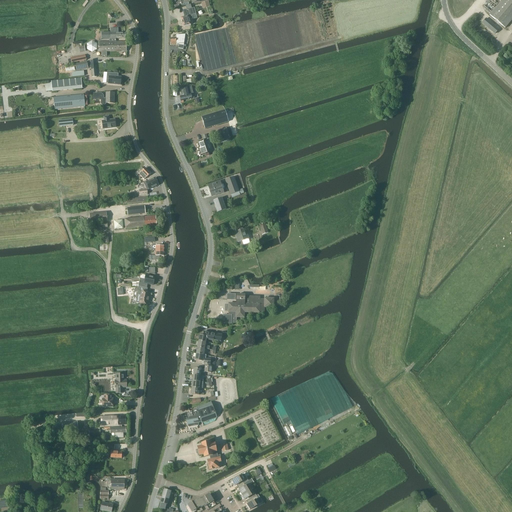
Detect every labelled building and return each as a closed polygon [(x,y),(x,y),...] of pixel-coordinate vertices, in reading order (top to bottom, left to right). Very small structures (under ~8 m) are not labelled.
[(511,0),(502,0),(489,15),(505,28),(511,20),(511,0)] [(191,25),(189,20),(193,19),(192,15),(196,14),(194,7),(187,9),(189,15),(181,18),(183,27),(191,25)] [(477,21),(473,26),(490,39),(493,34),(477,21)] [(111,28),(111,29),(111,32),(112,32),(112,39),(115,39),(116,39),(125,38),(125,33),(118,33),(118,28),(111,28)] [(112,32),(111,32),(101,33),(102,40),(109,39),(109,42),(98,42),(99,52),(102,52),(102,56),(107,56),(107,52),(126,51),(126,41),(116,42),(116,39),(115,39),(112,39),(112,32)] [(171,38),(171,44),(178,44),(178,49),(183,50),(185,35),(176,35),(177,42),(176,42),(176,38),(171,38)] [(98,42),(88,41),(87,50),(97,51),(98,42)] [(75,64),(76,71),(88,68),(87,62),(75,64)] [(114,73),(107,72),(106,83),(108,83),(108,84),(120,85),(120,83),(121,83),(122,79),(121,79),(121,77),(114,76),(114,73)] [(52,91),(82,88),(81,78),(51,81),(52,91)] [(183,101),(194,98),(193,93),(191,94),(190,94),(188,87),(181,89),(182,96),(180,96),(182,103),(184,102),(183,101)] [(114,103),(114,92),(106,92),(106,98),(103,98),(103,95),(101,93),(94,93),(94,100),(101,100),(101,104),(102,105),(104,105),(106,104),(106,103),(114,103)] [(85,106),(85,103),(84,95),(54,97),(55,109),(85,106)] [(201,116),(204,128),(227,121),(223,109),(201,116)] [(103,129),(115,127),(114,119),(110,120),(110,119),(109,119),(108,116),(104,117),(104,121),(102,121),(103,129)] [(217,130),(220,140),(229,137),(226,127),(217,130)] [(197,148),(199,152),(198,154),(199,155),(200,156),(205,155),(205,156),(209,155),(205,145),(206,145),(205,141),(204,142),(204,141),(197,143),(198,148),(197,148)] [(150,174),(145,168),(143,170),(142,168),(134,174),(136,176),(139,174),(144,179),(146,177),(147,178),(150,174)] [(234,177),(226,179),(231,195),(239,192),(234,177)] [(147,190),(149,189),(158,185),(155,178),(143,183),(146,189),(147,190)] [(210,191),(221,187),(219,182),(211,184),(212,186),(209,187),(210,191)] [(221,187),(210,191),(211,195),(215,194),(215,195),(223,192),(221,187)] [(217,212),(225,209),(221,198),(213,201),(217,212)] [(144,206),(127,208),(128,215),(145,213),(144,206)] [(90,223),(107,221),(106,212),(89,214),(90,223)] [(84,220),(84,219),(84,218),(83,217),(82,216),(81,215),(80,215),(78,215),(77,215),(76,215),(74,217),(73,218),(73,219),(73,220),(73,222),(73,223),(75,224),(76,226),(77,226),(78,226),(80,226),(81,226),(82,224),(83,224),(84,223),(84,222),(84,220)] [(126,229),(156,226),(155,216),(125,219),(126,229)] [(115,220),(115,228),(123,228),(123,219),(115,220)] [(244,244),(249,242),(247,239),(248,239),(247,234),(245,235),(243,229),(235,232),(238,242),(243,241),(244,244)] [(164,251),(155,251),(155,256),(149,255),(149,260),(159,260),(159,256),(164,256),(164,251)] [(155,277),(146,275),(143,275),(141,276),(139,286),(147,288),(148,284),(153,285),(155,277)] [(136,303),(144,304),(148,305),(150,292),(147,292),(148,288),(139,286),(136,303)] [(235,323),(236,317),(244,317),(244,312),(264,313),(264,307),(273,307),(273,298),(264,298),(264,299),(260,298),(260,296),(245,296),(245,295),(236,294),(236,296),(235,296),(235,294),(227,294),(227,299),(235,300),(235,299),(236,299),(236,303),(236,305),(228,305),(228,313),(228,315),(223,315),(223,323),(231,324),(231,323),(235,323)] [(198,341),(206,342),(206,338),(221,341),(222,335),(204,331),(203,335),(199,334),(198,341)] [(209,346),(205,345),(206,342),(198,341),(197,347),(204,349),(204,348),(209,349),(209,346)] [(206,355),(203,355),(196,354),(195,360),(203,361),(203,364),(210,364),(210,359),(205,359),(206,355)] [(197,375),(200,375),(200,372),(204,373),(205,372),(211,372),(212,366),(205,365),(204,369),(194,368),(193,375),(197,375)] [(115,380),(115,388),(116,388),(116,393),(123,393),(123,388),(126,387),(126,380),(125,380),(125,374),(116,374),(116,380),(115,380)] [(102,407),(113,407),(113,399),(102,399),(102,407)] [(198,422),(216,416),(211,402),(196,407),(197,409),(192,410),(192,412),(186,413),(187,418),(186,418),(187,426),(189,427),(198,426),(198,424),(198,422)] [(305,414),(303,415),(303,421),(305,427),(318,423),(315,416),(315,413),(313,413),(312,415),(310,406),(310,414),(308,410),(307,410),(304,411),(305,414)] [(120,425),(120,427),(122,427),(122,425),(126,425),(125,415),(101,416),(101,426),(120,425)] [(63,432),(78,431),(77,422),(62,423),(63,432)] [(124,438),(124,432),(126,432),(126,427),(122,428),(122,427),(120,427),(120,428),(110,428),(110,433),(116,433),(116,438),(124,438)] [(210,457),(220,455),(220,453),(217,454),(215,443),(211,444),(211,441),(210,441),(201,443),(201,445),(197,446),(199,455),(203,454),(204,457),(210,456),(210,457)] [(115,445),(107,444),(106,449),(110,450),(110,451),(111,451),(111,457),(121,458),(122,452),(118,452),(118,451),(114,451),(115,445)] [(220,455),(210,457),(210,459),(207,460),(209,470),(219,468),(218,462),(221,462),(221,458),(223,458),(223,454),(220,455)] [(238,487),(244,483),(248,481),(246,478),(244,480),(241,475),(231,481),(235,486),(236,484),(238,487)] [(111,480),(111,485),(111,489),(124,489),(124,485),(124,480),(111,480)] [(241,495),(251,489),(248,484),(245,486),(244,483),(238,487),(239,489),(238,490),(241,495)] [(101,488),(101,491),(100,499),(108,499),(109,491),(106,491),(106,488),(101,488)] [(164,511),(171,491),(164,489),(158,509),(164,511)] [(247,501),(256,495),(254,493),(253,493),(251,489),(241,495),(246,502),(247,501)] [(206,496),(210,503),(213,501),(214,503),(214,502),(209,494),(206,496)] [(256,495),(247,501),(248,503),(246,505),(249,510),(259,504),(256,499),(258,498),(256,495)] [(207,505),(202,498),(199,500),(202,506),(204,506),(207,510),(209,509),(207,505)] [(193,501),(197,508),(198,508),(201,511),(203,510),(201,507),(202,506),(199,500),(198,499),(197,500),(196,499),(193,501)] [(0,508),(10,508),(10,500),(0,500),(0,508)] [(111,511),(113,505),(102,503),(101,510),(111,511)]
